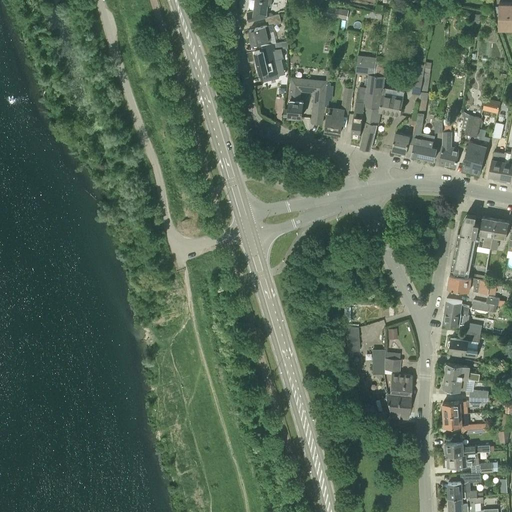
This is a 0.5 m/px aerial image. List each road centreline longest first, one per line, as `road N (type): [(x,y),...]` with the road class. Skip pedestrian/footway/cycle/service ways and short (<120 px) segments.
road 1 (unclassified): [(99,0),(173,239),(187,246),(246,230)]
road 2 (secondary): [(329,511),(246,230)]
road 3 (residential): [(359,195),(334,152),(252,123),(230,0)]
road 4 (secondary): [(246,230),(176,0)]
road 5 (residential): [(426,511),(421,323)]
road 6 (residential): [(359,195),(423,183),(511,198)]
road 7 (residential): [(421,323),(359,195)]
